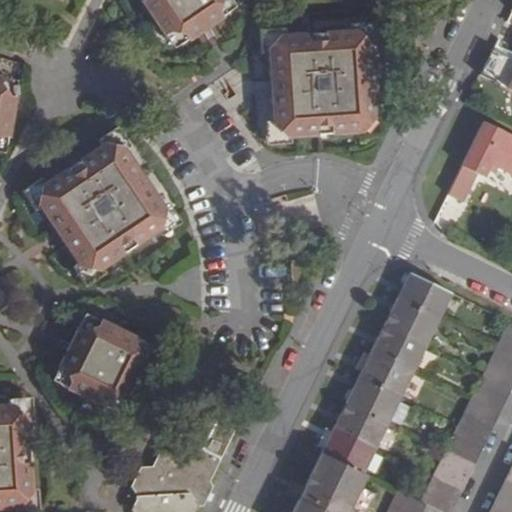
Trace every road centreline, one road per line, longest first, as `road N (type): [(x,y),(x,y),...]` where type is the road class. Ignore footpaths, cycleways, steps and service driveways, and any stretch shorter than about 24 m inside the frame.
road 1 (residential): [(240,511),(379,225)]
road 2 (residential): [(393,194),(487,0)]
road 3 (residential): [(223,193),(319,171),(393,194)]
road 4 (residential): [(379,225),(511,288)]
road 5 (residential): [(223,193),(238,260),(237,325)]
